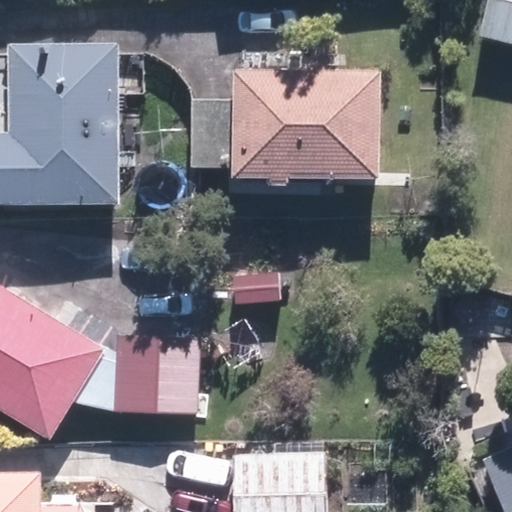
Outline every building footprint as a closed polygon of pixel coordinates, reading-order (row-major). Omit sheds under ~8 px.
[(511,0),(485,0),(476,38),(511,47),(511,0)] [(0,144),(0,210),(111,207),(107,60),(6,62),(7,145),(0,144)] [(373,77),(228,78),(229,184),(374,183),(373,77)] [(96,354),(0,296),(0,416),(42,442),(96,354)] [(113,345),(113,416),(193,416),(193,346),(113,345)] [(511,511),(511,450),(484,463),(506,511),(511,511)] [(327,511),(327,454),(227,455),(227,511),(327,511)] [(0,511),(35,511),(34,484),(0,484),(0,511)]
